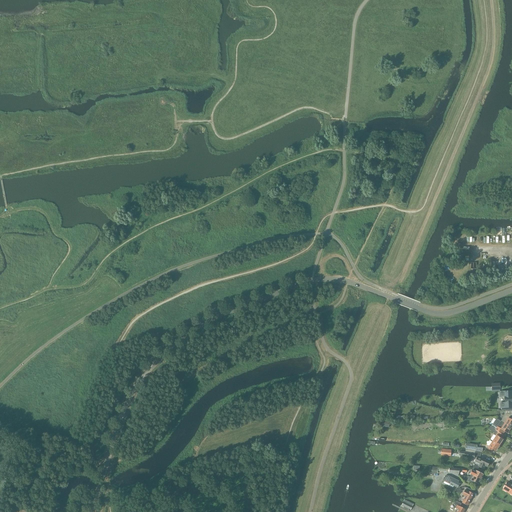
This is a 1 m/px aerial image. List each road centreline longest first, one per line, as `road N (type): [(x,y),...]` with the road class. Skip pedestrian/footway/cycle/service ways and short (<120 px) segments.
road 1 (unknown): [(418,211),(379,205),(327,216),(302,252),(137,318),(101,384),(90,450),(100,479)]
road 2 (unclassified): [(156,360),(203,323),(311,280),(341,280),(395,299)]
road 3 (unknown): [(418,211),(483,60),(482,0)]
